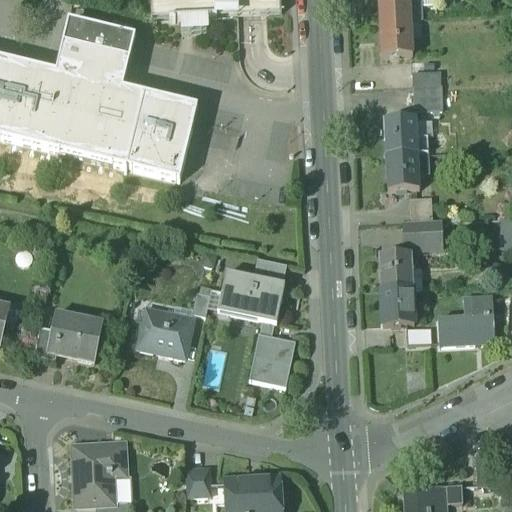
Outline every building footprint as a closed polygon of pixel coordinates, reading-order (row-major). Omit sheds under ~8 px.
[(149,0),(151,25),(169,24),(169,25),(190,24),(236,22),(244,21),(256,21),(282,20),(281,0),(149,0)] [(377,0),(379,27),(410,25),(409,0),(377,0)] [(433,0),(409,0),(410,25),(420,25),(420,24),(421,24),(421,10),(434,10),(433,0)] [(410,25),(379,27),(380,64),(412,63),(410,25)] [(112,62),(130,66),(135,44),(69,28),(64,50),(112,62)] [(130,66),(64,50),(61,59),(56,79),(0,65),(0,142),(181,187),(199,114),(123,95),(128,75),(130,66)] [(440,77),(412,78),(413,92),(440,91),(440,77)] [(440,91),(413,92),(414,117),(441,116),(440,91)] [(417,128),(384,130),(385,161),(418,160),(417,128)] [(418,160),(385,161),(388,201),(420,199),(418,160)] [(431,207),(409,208),(410,230),(432,229),(431,207)] [(511,222),(498,223),(498,251),(511,250),(511,222)] [(410,230),(403,231),(404,259),(440,257),(439,229),(410,230)] [(410,263),(379,265),(381,299),(412,297),(410,263)] [(286,271),(258,265),(253,286),(281,293),(286,271)] [(281,293),(253,286),(253,287),(226,282),(218,318),(262,328),(258,343),(270,346),(281,293)] [(412,297),(381,299),(384,336),(414,334),(412,297)] [(209,304),(196,301),(192,322),(205,325),(209,304)] [(470,328),(436,330),(438,357),(493,354),(491,306),(469,307),(470,328)] [(0,313),(0,354),(9,316),(0,313)] [(192,328),(152,319),(149,332),(143,331),(137,356),(184,367),(192,328)] [(83,327),(81,335),(55,330),(53,337),(48,365),(56,367),(57,362),(95,370),(103,331),(83,327)] [(53,337),(40,334),(34,363),(48,365),(53,337)] [(429,339),(407,340),(407,355),(430,353),(429,339)] [(258,343),(248,387),(283,395),(293,351),(270,346),(258,343)] [(124,450),(73,452),(75,511),(87,511),(95,511),(114,511),(114,509),(127,508),(124,450)] [(489,462),(476,463),(477,497),(491,496),(489,462)] [(209,475),(186,476),(187,503),(210,502),(209,475)] [(280,511),(279,483),(226,486),(227,511),(280,511)] [(462,511),(462,497),(403,501),(403,511),(462,511)]
